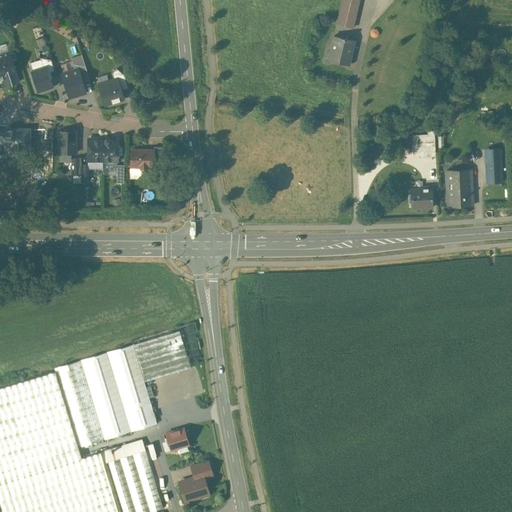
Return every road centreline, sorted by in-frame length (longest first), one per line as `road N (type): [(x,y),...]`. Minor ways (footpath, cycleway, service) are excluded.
road 1 (secondary): [(511,230),(203,245)]
road 2 (secondary): [(203,245),(243,506)]
road 3 (secondary): [(203,245),(0,242)]
road 4 (residential): [(0,100),(193,136)]
road 5 (secondary): [(179,0),(193,136)]
